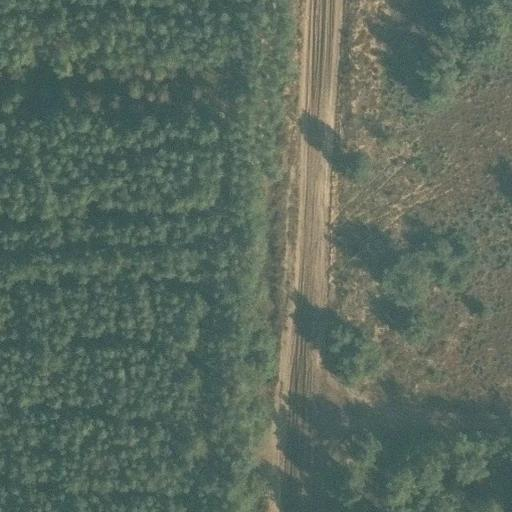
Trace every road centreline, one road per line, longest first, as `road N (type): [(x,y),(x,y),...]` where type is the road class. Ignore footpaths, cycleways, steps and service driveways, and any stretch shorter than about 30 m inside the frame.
road 1 (track): [(331,0),(300,511)]
road 2 (unknown): [(306,416),(511,425)]
